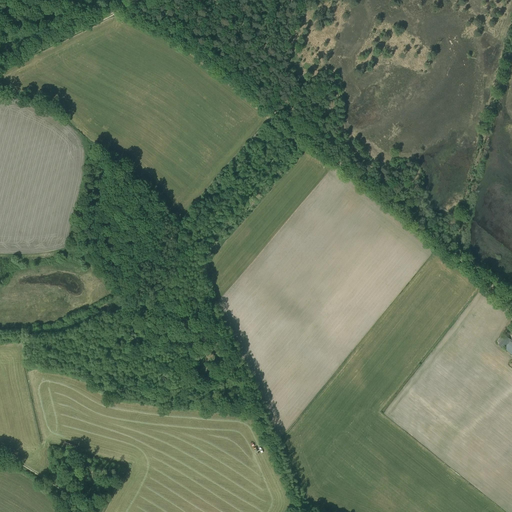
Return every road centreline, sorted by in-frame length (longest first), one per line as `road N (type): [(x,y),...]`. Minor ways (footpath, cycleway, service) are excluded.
road 1 (track): [(61,0),(121,8),(175,32),(511,300)]
road 2 (track): [(0,68),(132,0)]
